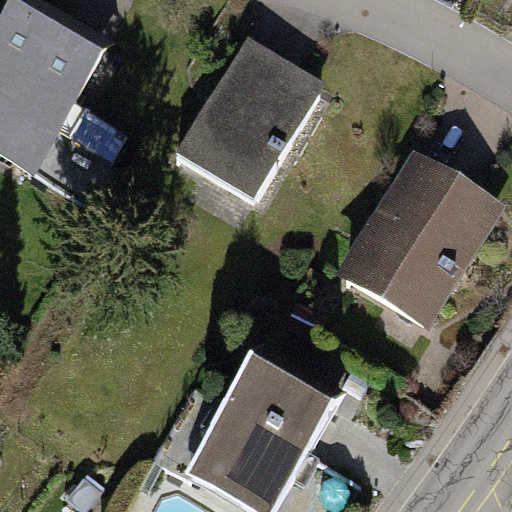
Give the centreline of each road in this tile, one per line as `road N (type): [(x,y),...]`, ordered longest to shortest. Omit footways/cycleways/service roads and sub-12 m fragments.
road 1 (residential): [(364,0),(511,80)]
road 2 (tertiary): [(435,511),(511,404)]
